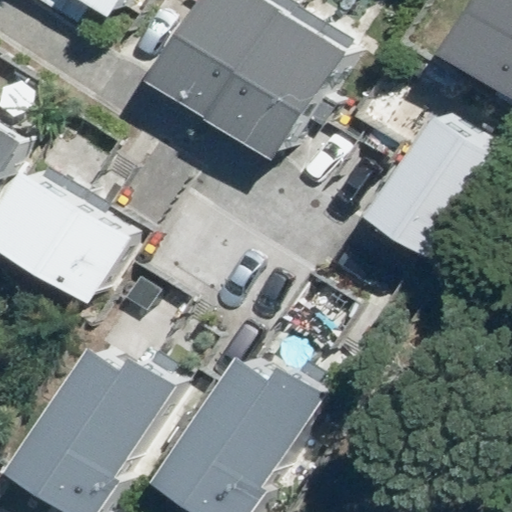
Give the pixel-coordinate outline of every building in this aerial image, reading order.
[(45,0),(98,34),(120,0),(45,0)] [(202,0),(159,65),(292,152),(360,49),(285,0),(202,0)] [(511,0),(507,0),(473,55),(511,78),(511,0)] [(511,183),(511,130),(467,101),(396,209),(466,254),(511,183)] [(0,154),(19,126),(0,113),(0,154)] [(39,160),(0,219),(0,253),(89,312),(144,229),(39,160)] [(239,511),(319,390),(238,337),(156,461),(233,511),(239,511)] [(2,479),(52,511),(86,511),(163,395),(89,347),(2,479)]
